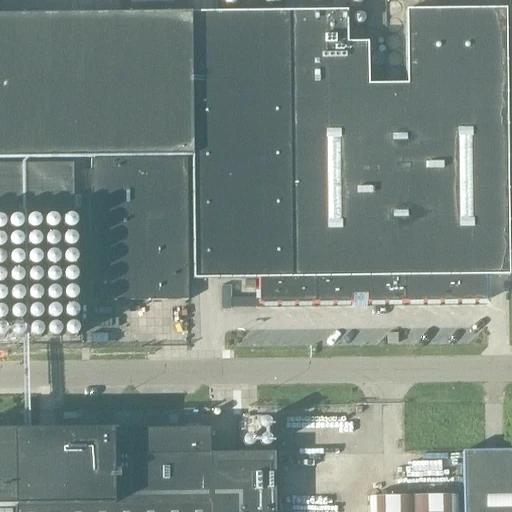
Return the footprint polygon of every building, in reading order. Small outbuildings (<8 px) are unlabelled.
[(287,14),(288,117),(291,305),(314,305),(485,303),(485,277),(508,277),(505,11),(405,12),(406,86),(368,87),(367,13),(287,14)] [(187,160),(193,160),(193,118),(191,13),(0,14),(0,160),(91,160),(187,160)] [(191,13),(193,118),(237,117),(236,14),(191,13)] [(237,117),(288,117),(287,14),(236,14),(237,117)] [(193,118),(193,160),(195,281),(260,280),(260,306),(291,305),(288,117),(237,117),(193,118)] [(187,160),(91,160),(93,300),(189,299),(187,160)] [(0,215),(73,215),(73,163),(0,163),(0,215)] [(6,223),(6,225),(6,228),(8,230),(10,232),(13,233),(15,232),(18,231),(19,229),(20,226),(20,223),(18,220),(16,219),(13,218),(11,219),(8,220),(6,223)] [(25,222),(24,225),(25,228),(26,230),(29,232),(31,232),(34,232),(37,230),(38,228),(39,226),(38,223),(37,221),(35,219),(32,218),(30,218),(27,220),(25,222)] [(43,222),(43,225),(43,228),(45,230),(47,232),(50,232),(53,232),(55,230),(57,227),(57,225),(56,222),(55,220),(52,218),(50,218),(47,219),(45,220),(43,222)] [(62,222),(61,225),(62,228),(64,231),(66,232),(69,232),(71,232),(74,230),(75,227),(76,225),(75,222),(73,220),(71,218),(68,218),(66,218),(63,220),(62,222)] [(25,241),(24,244),(25,246),(27,249),(29,250),(32,251),(34,250),(37,249),(38,246),(39,244),(38,241),(36,238),(34,237),(31,236),(29,237),(27,239),(25,241)] [(43,241),(43,244),(43,247),(45,249),(47,250),(51,251),(53,250),(56,248),(57,246),(57,243),(57,241),(55,238),(53,237),(50,236),(47,237),(45,239),(43,241)] [(62,241),(61,244),(62,247),(64,249),(66,250),(69,251),(72,250),(74,249),(75,246),(76,243),(75,240),(73,238),(71,237),(68,236),(65,237),(63,239),(62,241)] [(7,241),(6,244),(6,246),(8,248),(10,250),(12,251),(15,251),(18,249),(20,247),(20,244),(20,241),(19,239),(17,237),(14,237),(11,237),(9,238),(7,241)] [(7,260),(6,262),(7,265),(8,267),(10,269),(14,269),(16,269),(19,267),(20,264),(21,262),(20,259),(18,257),(15,255),(13,255),(10,256),(8,257),(7,260)] [(25,259),(25,262),(25,265),(27,268),(29,269),(32,269),(35,268),(37,267),(39,264),(39,262),(38,259),(36,257),(34,255),(31,255),(28,256),(27,257),(25,259)] [(44,259),(43,262),(43,264),(44,266),(46,268),(49,269),(52,269),(55,267),(57,265),(57,263),(57,260),(56,257),(53,256),(51,255),(48,255),(45,256),(44,259)] [(62,259),(61,262),(62,265),(63,267),(66,269),(69,269),(71,269),(74,267),(75,265),(76,262),(75,259),(73,257),(71,255),(68,255),(66,255),(63,257),(62,259)] [(7,278),(6,281),(7,283),(9,286),(11,287),(14,288),(17,287),(19,285),(20,283),(21,280),(20,277),(18,275),(16,274),(13,273),(10,274),(8,276),(7,278)] [(25,278),(25,280),(25,283),(27,286),(30,287),(33,288),(35,287),(37,285),(39,283),(39,280),(38,277),(37,275),(34,274),(31,273),(29,274),(27,276),(25,278)] [(44,277),(43,280),(44,283),(45,285),(47,287),(50,288),(53,287),(55,286),(57,284),(57,281),(57,278),(56,276),(53,274),(51,273),(47,274),(45,275),(44,277)] [(62,277),(61,280),(62,283),(63,285),(65,287),(68,288),(71,287),(73,286),(75,284),(76,281),(76,278),(74,276),(72,274),(69,273),(67,273),(64,275),(62,277)] [(7,296),(6,299),(7,302),(8,304),(10,306),(13,306),(16,306),(18,304),(20,302),(21,299),(20,297),(19,294),(17,293),(14,292),(11,292),(9,293),(7,296)] [(25,296),(25,299),(25,301),(26,304),(29,305),(31,306),(34,306),(37,304),(38,302),(39,299),(39,296),(37,294),(35,292),(32,292),(30,292),(27,294),(25,296)] [(44,296),(43,299),(43,301),(45,304),(47,305),(50,306),(52,306),(55,304),(56,302),(57,299),(57,296),(56,294),(54,293),(51,292),(48,292),(45,294),(44,296)] [(62,296),(61,299),(62,301),(63,304),(66,305),(68,306),(70,306),(73,304),(75,302),(76,299),(76,297),(74,294),(72,292),(69,292),(67,292),(64,293),(62,296)] [(7,314),(6,317),(7,320),(8,322),(10,324),(13,325),(16,324),(18,323),(20,321),(21,318),(20,315),(19,313),(17,311),(14,310),(11,311),(9,312),(7,314)] [(25,315),(25,317),(25,320),(27,322),(29,324),(31,324),(34,324),(36,323),(38,321),(39,318),(39,315),(38,313),(36,311),(33,310),(30,310),(27,312),(25,315)] [(44,314),(43,317),(44,320),(45,322),(47,324),(50,324),(53,324),(55,323),(57,320),(58,318),(57,315),(56,313),(54,311),(51,310),(48,310),(46,312),(44,314)] [(62,314),(62,317),(62,320),(63,322),(65,324),(68,324),(71,324),(73,323),(75,320),(76,317),(75,315),(74,312),(72,311),(69,310),(67,310),(64,312),(62,314)] [(44,333),(43,335),(44,338),(45,341),(47,342),(50,343),(52,343),(55,341),(57,339),(58,336),(57,333),(56,331),(54,329),(51,328),(48,329),(46,330),(44,333)] [(62,333),(62,335),(62,338),(63,340),(65,342),(68,343),(71,343),(73,341),(75,339),(76,336),(76,333),(74,331),(73,329),(70,328),(67,329),(64,330),(62,333)] [(8,331),(6,336),(7,338),(9,341),(11,343),(14,343),(17,342),(19,340),(20,338),(21,335),(20,333),(18,330),(16,329),(13,329),(10,329),(8,331)] [(26,333),(25,336),(25,339),(27,341),(29,342),(32,343),(34,343),(37,341),(39,339),(39,336),(39,333),(38,331),(35,329),(32,329),(30,329),(27,330),(26,333)] [(15,434),(0,433),(0,509),(13,509),(13,511),(273,511),(273,457),(269,457),(252,457),(209,458),(209,434),(181,434),(181,432),(15,434)] [(511,511),(511,453),(485,454),(462,455),(463,511),(511,511)] [(456,511),(456,496),(368,498),(368,511),(456,511)]
